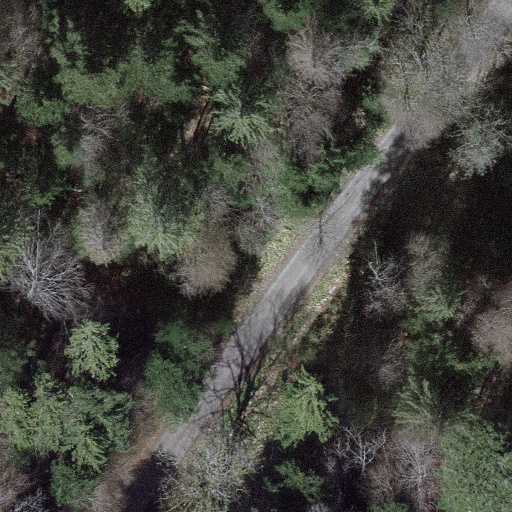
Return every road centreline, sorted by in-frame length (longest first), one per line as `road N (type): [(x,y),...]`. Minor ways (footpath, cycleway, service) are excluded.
road 1 (residential): [(511,2),(243,342),(138,511)]
road 2 (track): [(258,511),(511,352)]
